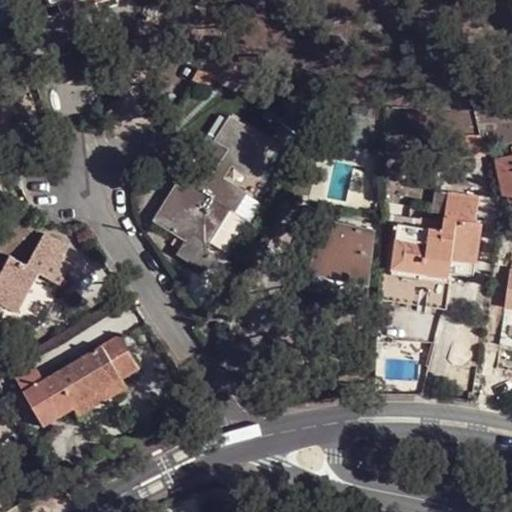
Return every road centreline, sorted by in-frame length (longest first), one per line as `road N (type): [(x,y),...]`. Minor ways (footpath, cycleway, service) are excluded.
road 1 (residential): [(511,424),(389,409),(333,423)]
road 2 (residential): [(333,423),(511,445)]
road 3 (unclassified): [(234,444),(299,476),(391,494)]
road 4 (residential): [(234,444),(167,470),(95,511)]
